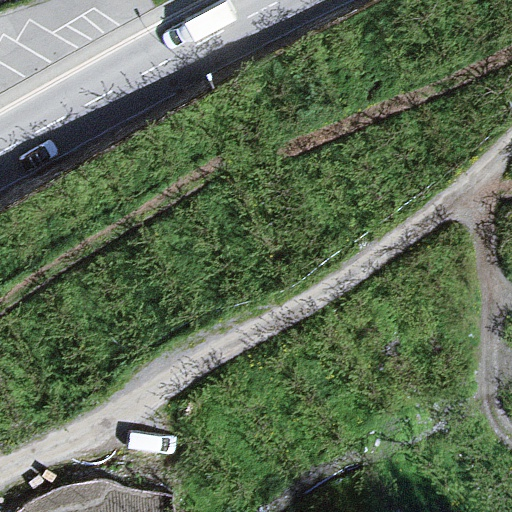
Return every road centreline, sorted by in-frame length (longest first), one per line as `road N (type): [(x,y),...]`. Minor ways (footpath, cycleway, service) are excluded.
road 1 (track): [(511,133),(392,252),(0,463)]
road 2 (tertiary): [(0,151),(281,0)]
